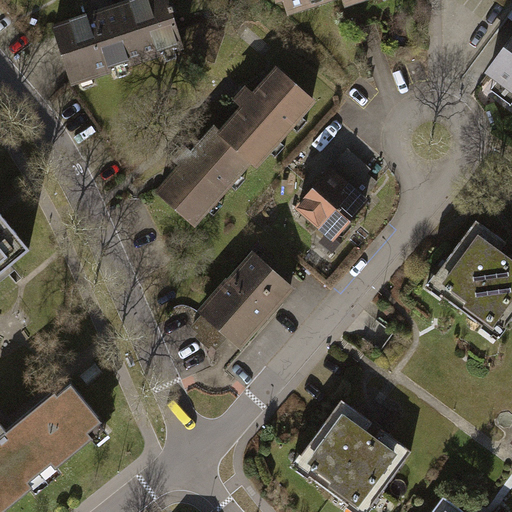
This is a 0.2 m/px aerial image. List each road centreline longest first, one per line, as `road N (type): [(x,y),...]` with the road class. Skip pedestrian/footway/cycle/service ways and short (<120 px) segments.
road 1 (residential): [(0,72),(53,137),(105,238),(189,452)]
road 2 (residential): [(189,452),(250,401),(386,260),(426,191)]
road 3 (residential): [(460,181),(480,152),(480,125),(448,90),(423,89),(388,110),(379,143),(392,174),(426,191)]
